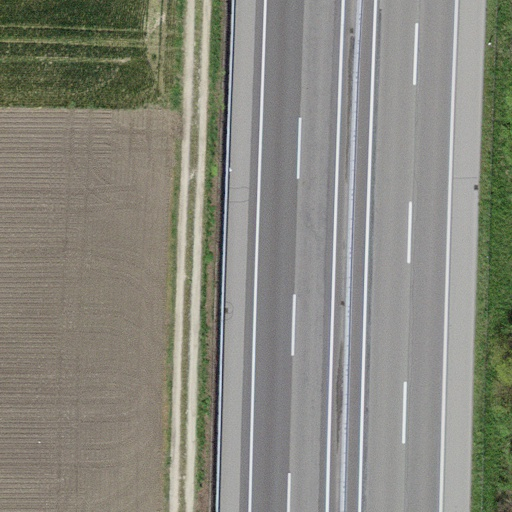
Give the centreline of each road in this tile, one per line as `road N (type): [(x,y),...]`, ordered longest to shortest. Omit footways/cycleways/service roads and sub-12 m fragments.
road 1 (motorway): [(305,0),(288,511)]
road 2 (track): [(198,0),(182,511)]
road 3 (motorway): [(402,511),(418,0)]
